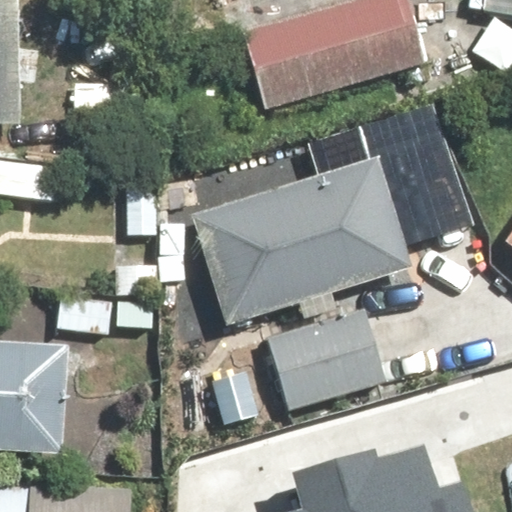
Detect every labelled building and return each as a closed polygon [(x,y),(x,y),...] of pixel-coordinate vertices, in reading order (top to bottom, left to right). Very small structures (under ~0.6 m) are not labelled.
[(413,0),(365,0),(250,34),(274,114),(433,66),(413,0)] [(511,0),(491,0),(489,20),(511,23),(511,0)] [(441,231),(422,173),(396,181),(388,157),(198,217),(234,332),(425,272),(414,239),(441,231)] [(0,161),(0,199),(66,206),(70,168),(0,161)] [(163,241),(167,169),(133,167),(128,239),(163,241)] [(379,313),(274,340),(293,417),(398,391),(379,313)] [(0,347),(0,457),(67,462),(74,352),(0,347)] [(466,511),(458,482),(435,489),(419,435),(291,474),(302,511),(466,511)] [(0,477),(0,511),(134,511),(134,479),(0,477)]
